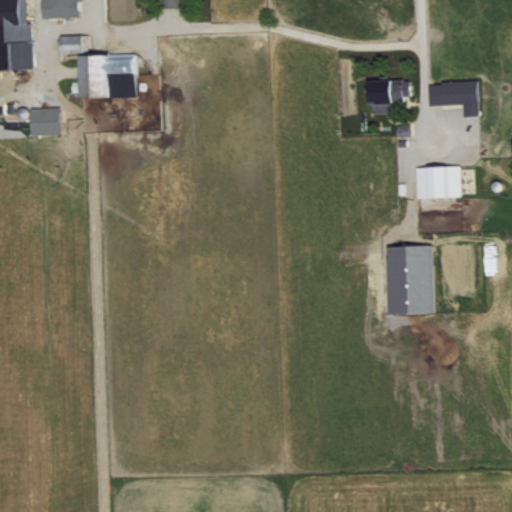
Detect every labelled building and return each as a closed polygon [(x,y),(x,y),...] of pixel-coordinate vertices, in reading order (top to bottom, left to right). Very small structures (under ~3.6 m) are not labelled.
[(85,0),(45,0),(46,16),(86,15),(85,0)] [(65,52),(87,51),(87,33),(64,34),(65,52)] [(84,95),(140,95),(140,52),(85,52),(85,80),(74,80),(74,91),(84,91),(84,95)] [(374,112),(391,111),(390,99),(415,98),(414,77),(373,78),(374,112)] [(433,103),(466,102),(467,114),(482,114),(481,80),(432,81),(433,103)] [(65,132),(64,106),(34,106),(35,133),(65,132)] [(464,195),(463,164),(419,165),(421,196),(464,195)] [(439,311),(437,244),(391,245),(392,313),(439,311)]
